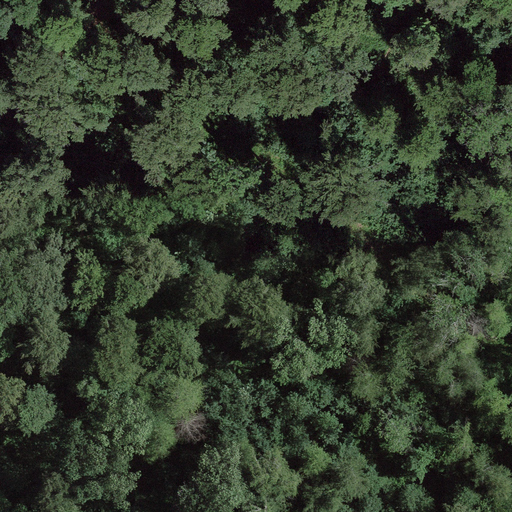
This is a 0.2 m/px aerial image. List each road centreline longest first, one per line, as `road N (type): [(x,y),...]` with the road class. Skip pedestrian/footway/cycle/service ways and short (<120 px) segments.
road 1 (track): [(408,0),(336,129),(34,511)]
road 2 (track): [(105,0),(0,104)]
